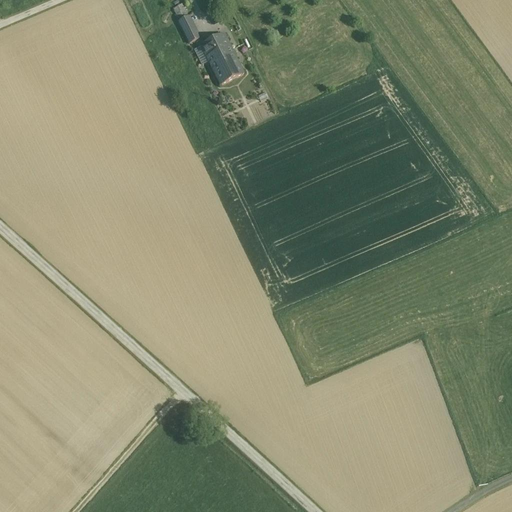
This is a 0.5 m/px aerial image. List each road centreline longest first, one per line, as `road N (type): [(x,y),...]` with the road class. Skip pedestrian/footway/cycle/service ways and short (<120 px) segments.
road 1 (unclassified): [(316,511),(0,226)]
road 2 (track): [(181,392),(76,511)]
